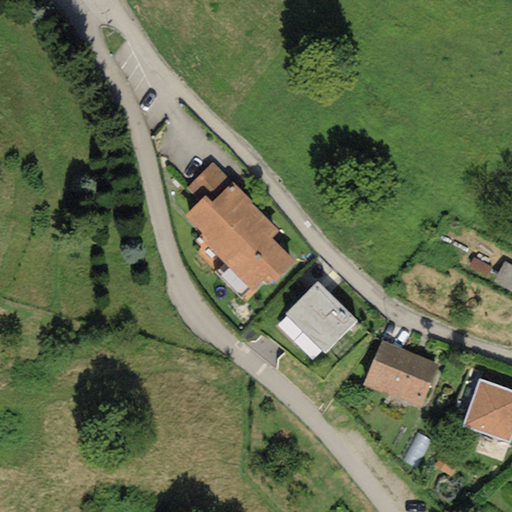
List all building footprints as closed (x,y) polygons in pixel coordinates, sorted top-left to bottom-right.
[(212,164),(186,188),(200,202),(184,217),(201,235),(198,238),(251,294),(268,278),(274,283),(296,262),(272,238),(279,232),(232,183),(231,184),(212,164)] [(511,272),(506,270),(499,289),(511,293),(511,272)] [(358,321),(316,281),(283,315),(325,355),(358,321)] [(437,364),(381,341),(364,385),(420,407),(437,364)] [(511,433),(511,392),(478,381),(462,427),(509,443),(511,433)]
